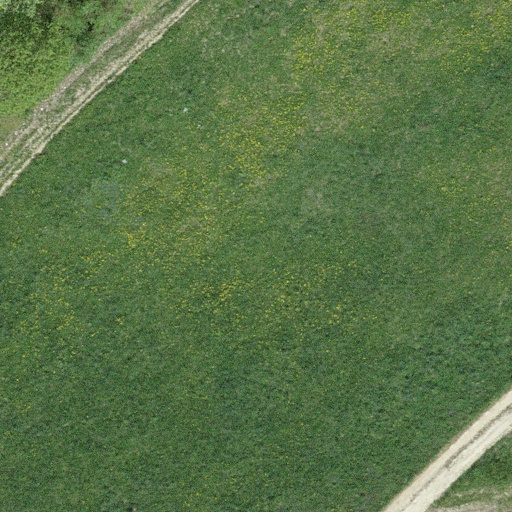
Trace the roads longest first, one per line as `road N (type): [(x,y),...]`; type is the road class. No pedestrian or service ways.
road 1 (track): [(191,0),(0,167)]
road 2 (track): [(393,511),(511,409)]
